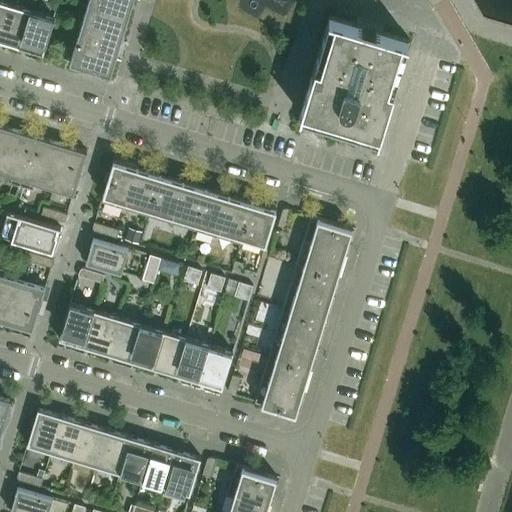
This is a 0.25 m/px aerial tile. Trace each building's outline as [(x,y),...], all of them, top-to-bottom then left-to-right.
[(88,0),(70,61),(110,73),(132,0),(88,0)] [(0,25),(0,39),(19,45),(30,9),(7,2),(0,25)] [(54,16),(30,9),(19,45),(43,53),(54,16)] [(297,120),(377,145),(409,39),(329,14),(297,120)] [(35,182),(78,195),(85,171),(80,170),(86,150),(0,123),(0,170),(11,174),(9,181),(33,188),(35,182)] [(266,242),(276,207),(113,158),(101,200),(241,242),(243,235),(266,242)] [(31,188),(24,186),(20,198),(28,200),(31,188)] [(67,214),(44,206),(41,214),(64,220),(66,219),(67,214)] [(278,224),(286,227),(291,209),(287,207),(286,207),(285,207),(284,207),(283,208),(282,209),(282,210),(278,224)] [(52,251),(60,226),(8,210),(0,235),(52,251)] [(311,214),(301,246),(342,259),(352,227),(311,214)] [(119,229),(95,221),(93,226),(93,229),(94,230),(96,231),(116,237),(119,229)] [(127,238),(139,242),(142,231),(130,228),(127,238)] [(121,272),(128,247),(93,236),(86,261),(121,272)] [(301,246),(263,370),(305,383),(342,259),(301,246)] [(51,258),(30,252),(28,260),(51,267),(53,261),(51,258)] [(161,257),(150,254),(146,266),(157,270),(161,257)] [(0,319),(32,329),(38,309),(43,311),(50,287),(7,274),(9,268),(0,264),(0,319)] [(190,282),(195,268),(188,265),(183,279),(190,282)] [(157,270),(146,266),(142,279),(153,282),(157,270)] [(105,275),(83,268),(80,269),(79,275),(102,282),(105,275)] [(202,270),(195,268),(190,282),(198,284),(202,270)] [(225,277),(211,272),(207,287),(221,291),(225,277)] [(242,297),(246,283),(239,281),(234,294),(242,297)] [(246,283),(242,297),(249,299),(253,286),(246,283)] [(59,337),(83,344),(94,308),(70,301),(59,337)] [(117,315),(94,308),(83,344),(106,351),(117,315)] [(140,322),(117,315),(106,351),(129,358),(140,322)] [(163,329),(140,322),(129,358),(152,365),(163,329)] [(152,365),(175,372),(186,336),(163,329),(152,365)] [(186,336),(175,372),(198,379),(209,343),(186,336)] [(233,350),(209,343),(198,379),(222,387),(233,350)] [(254,400),(296,413),(305,383),(263,370),(254,400)] [(230,393),(235,394),(241,376),(233,373),(228,388),(228,389),(228,390),(228,391),(229,392),(230,393)] [(0,434),(0,435),(7,412),(11,399),(0,395),(0,434)] [(38,407),(27,443),(51,450),(62,414),(38,407)] [(62,414),(51,450),(74,457),(85,421),(62,414)] [(85,421),(74,457),(97,464),(108,428),(85,421)] [(108,428),(97,464),(120,471),(131,435),(108,428)] [(120,471),(143,478),(154,442),(131,435),(120,471)] [(143,478),(166,485),(177,449),(154,442),(143,478)] [(177,449),(166,485),(190,492),(201,456),(177,449)] [(210,475),(216,457),(211,456),(210,456),(209,456),(208,456),(208,457),(207,457),(207,458),(202,473),(210,475)] [(225,497),(266,509),(277,476),(235,463),(225,497)] [(31,474),(19,470),(17,476),(17,477),(18,479),(19,480),(28,482),(31,474)] [(43,478),(31,474),(28,482),(40,486),(43,478)] [(16,511),(47,511),(53,496),(18,485),(10,510),(16,511)] [(265,511),(266,509),(225,497),(220,511),(265,511)] [(84,511),(86,506),(75,503),(72,511),(75,511),(84,511)]
